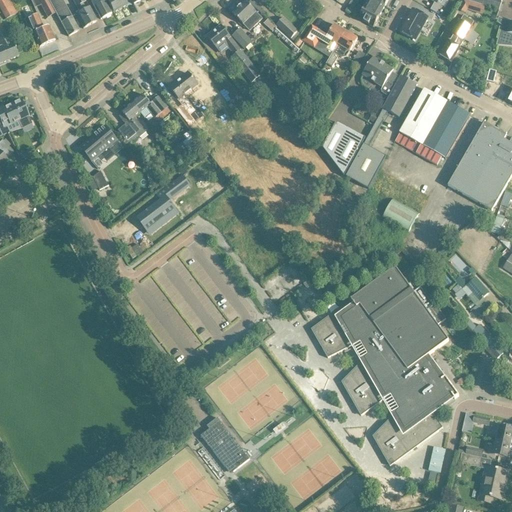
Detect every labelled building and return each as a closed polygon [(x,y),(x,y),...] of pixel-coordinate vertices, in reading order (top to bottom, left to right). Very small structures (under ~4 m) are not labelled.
[(0,0),(0,9),(5,20),(17,13),(10,0),(0,0)] [(39,0),(39,1),(48,18),(55,14),(47,0),(39,0)] [(48,0),(69,37),(79,31),(62,0),(48,0)] [(86,2),(84,0),(71,0),(79,13),(76,15),(84,29),(97,22),(92,13),(89,8),(85,10),(82,4),(86,2)] [(106,0),(89,0),(94,7),(96,11),(101,20),(111,14),(105,2),(107,1),(106,0)] [(124,0),(106,0),(107,1),(113,13),(127,6),(124,0)] [(307,0),(302,7),(305,9),(308,10),(304,17),(306,19),(315,5),(307,0)] [(369,0),(364,9),(379,17),(385,7),(371,0),(369,0)] [(469,0),(469,2),(474,3),(485,7),(499,11),(502,0),(469,0)] [(233,14),(240,22),(243,25),(249,31),(262,19),(256,13),(246,2),(233,14)] [(482,15),(485,7),(474,3),(471,12),(482,15)] [(433,5),(430,10),(436,14),(440,8),(433,5)] [(364,9),(358,20),(373,28),(376,23),(378,25),(382,19),(379,17),(364,9)] [(413,10),(400,32),(415,41),(428,18),(413,10)] [(27,19),(24,21),(31,34),(33,34),(35,39),(39,48),(55,41),(51,32),(49,27),(43,29),(37,15),(27,19)] [(460,22),(459,21),(458,21),(450,35),(451,35),(438,55),(451,63),(456,55),(460,48),(459,48),(463,42),(464,43),(472,29),(470,28),(474,22),(464,16),(460,22)] [(511,22),(499,18),(497,23),(502,26),(496,46),(511,47),(511,22)] [(276,26),(291,40),(298,32),(283,19),(276,26)] [(273,32),(277,28),(268,20),(264,24),(273,33),(273,32)] [(0,64),(18,57),(12,43),(11,43),(0,23),(0,64)] [(334,25),(328,36),(312,26),(303,41),(314,48),(319,41),(329,47),(327,50),(333,53),(346,32),(334,25)] [(213,45),(217,49),(225,42),(235,54),(241,50),(227,33),(221,26),(207,37),(213,45)] [(277,28),(273,32),(297,53),(300,49),(277,28)] [(232,37),(244,50),(252,43),(240,30),(232,37)] [(342,59),(347,58),(358,40),(346,32),(333,53),(326,64),(332,68),(339,57),(342,59)] [(232,58),(252,84),(262,76),(241,50),(232,58)] [(390,98),(400,80),(391,74),(394,71),(373,58),(368,67),(362,75),(382,88),(381,91),(382,93),(390,98)] [(170,88),(179,100),(198,86),(188,74),(170,88)] [(390,98),(346,178),(369,190),(386,158),(369,148),(388,112),(399,118),(411,96),(417,85),(408,81),(401,77),(400,80),(390,98)] [(228,86),(223,78),(215,82),(220,91),(228,86)] [(453,107),(447,104),(448,103),(425,90),(395,143),(437,167),(442,157),(447,159),(471,116),(453,106),(453,107)] [(143,95),(133,104),(141,113),(147,108),(156,119),(159,122),(165,117),(162,113),(161,114),(153,103),(151,104),(143,95)] [(0,132),(2,137),(8,134),(5,128),(17,122),(21,130),(32,125),(20,101),(0,111),(0,132)] [(127,142),(137,134),(140,138),(146,133),(134,119),(141,113),(133,104),(122,113),(123,114),(119,118),(126,125),(119,131),(127,142)] [(178,114),(188,127),(196,121),(185,108),(178,114)] [(322,148),(344,178),(366,139),(336,123),(322,148)] [(492,212),(511,177),(511,139),(484,124),(448,187),(492,212)] [(90,160),(92,162),(118,141),(116,138),(115,139),(107,129),(108,129),(106,126),(80,148),(82,150),(90,160)] [(192,133),(183,141),(190,150),(199,143),(192,133)] [(0,170),(9,162),(6,159),(13,152),(2,141),(0,142),(0,170)] [(249,149),(234,163),(254,184),(269,170),(249,149)] [(93,178),(100,191),(109,186),(108,186),(101,172),(93,178)] [(182,177),(170,186),(176,194),(188,185),(182,177)] [(221,178),(184,207),(192,217),(229,188),(221,178)] [(501,206),(508,209),(511,196),(511,195),(506,193),(501,206)] [(161,200),(137,218),(149,233),(176,212),(169,203),(165,197),(161,200)] [(382,218),(409,233),(419,214),(393,199),(382,218)] [(491,233),(498,236),(504,221),(496,218),(491,233)] [(511,256),(503,269),(511,274),(511,256)] [(396,269),(334,314),(312,330),(328,359),(361,343),(369,356),(342,383),(361,417),(391,395),(400,410),(373,437),(390,467),(442,429),(443,429),(433,415),(431,412),(452,396),(455,400),(459,397),(445,378),(442,381),(426,359),(429,356),(449,342),(437,326),(438,326),(446,320),(442,315),(410,270),(402,276),(401,277),(401,276),(396,269)] [(457,295),(462,291),(475,305),(483,315),(491,308),(483,298),(489,293),(476,278),(468,285),(464,280),(459,285),(458,285),(452,289),(457,295)] [(480,324),(473,330),(490,350),(490,351),(497,359),(498,358),(503,354),(496,346),(497,345),(480,324)] [(483,382),(493,384),(495,385),(497,373),(495,372),(485,370),(483,382)] [(473,423),(489,426),(490,419),(475,416),(473,423)] [(250,460),(220,422),(217,419),(207,427),(209,430),(201,436),(208,446),(211,444),(234,472),(250,460)] [(498,435),(496,441),(511,444),(511,429),(495,426),(493,434),(498,435)] [(511,457),(511,444),(496,441),(495,448),(490,447),(489,454),(511,460),(511,457)] [(467,447),(466,455),(482,459),(484,450),(467,447)] [(466,455),(462,454),(460,464),(480,468),(482,459),(466,455)] [(478,501),(491,504),(492,498),(502,501),(506,482),(505,482),(507,472),(486,468),(478,501)] [(434,486),(437,474),(430,473),(428,485),(434,486)]
